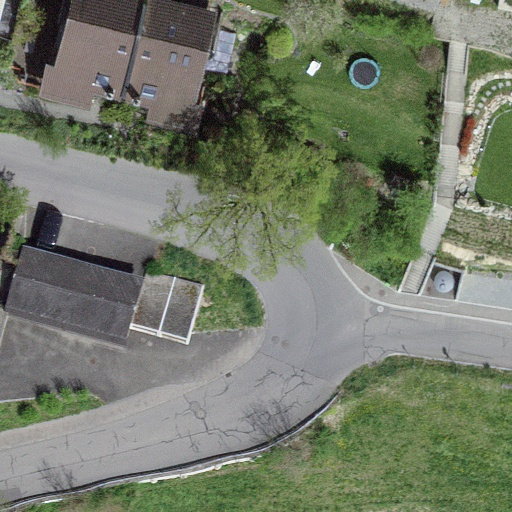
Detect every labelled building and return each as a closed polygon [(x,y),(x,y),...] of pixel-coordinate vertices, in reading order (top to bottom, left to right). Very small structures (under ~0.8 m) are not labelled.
[(122,85),(142,0),(73,0),(57,70),(122,85)] [(188,101),(197,63),(226,71),(236,30),(207,23),(209,12),(158,0),(142,0),(122,85),(188,101)] [(140,288),(24,255),(19,271),(7,313),(124,346),(129,328),(140,288)] [(0,340),(7,313),(19,271),(0,265),(0,340)] [(159,336),(175,279),(145,270),(140,288),(129,328),(159,336)] [(175,279),(159,336),(187,344),(203,287),(175,279)]
